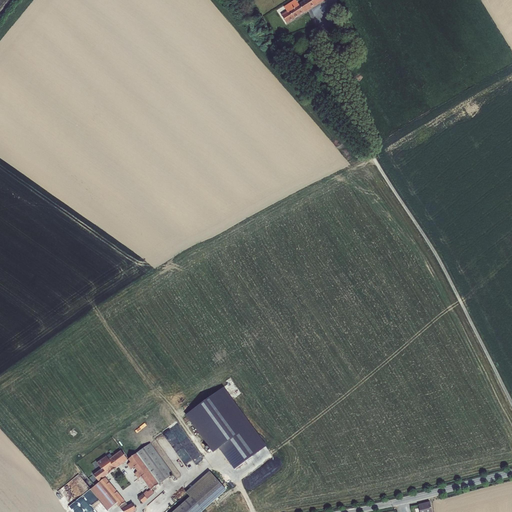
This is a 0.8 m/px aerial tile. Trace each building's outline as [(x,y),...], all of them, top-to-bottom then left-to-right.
[(298,17),(304,13),(298,4),(295,0),(294,0),(284,7),(287,11),(281,15),(287,24),(296,18),(295,17),(297,16),(298,17)] [(304,0),(298,4),(304,13),(324,0),(304,0)] [(280,15),(286,11),(283,6),(277,10),(280,15)] [(224,387),(185,414),(212,454),(219,450),(230,466),(231,465),(234,470),(266,448),(224,387)] [(167,430),(155,439),(182,477),(197,467),(183,447),(191,441),(177,421),(168,427),(171,431),(169,433),(167,430)] [(63,428),(68,433),(74,427),(68,422),(63,428)] [(136,453),(158,484),(173,474),(150,443),(136,453)] [(125,453),(129,458),(135,454),(131,449),(125,453)] [(106,456),(97,462),(101,468),(93,475),(99,481),(128,460),(121,451),(112,457),(109,459),(106,456)] [(135,454),(129,458),(128,459),(130,462),(127,464),(131,469),(134,467),(137,471),(134,474),(138,479),(141,477),(150,489),(151,490),(151,489),(158,484),(136,453),(135,454)] [(191,487),(205,508),(226,489),(209,470),(191,487)] [(105,477),(90,489),(108,510),(116,504),(119,507),(119,506),(125,502),(105,477)] [(189,496),(171,511),(200,511),(205,508),(191,487),(185,492),(189,496)] [(154,493),(151,489),(151,490),(150,489),(148,492),(147,490),(138,498),(143,503),(148,499),(147,499),(154,493)] [(164,511),(175,503),(164,491),(147,505),(152,511),(164,511)] [(432,511),(430,501),(418,504),(419,511),(432,511)] [(128,505),(121,509),(122,511),(132,511),(136,510),(132,503),(128,505)]
